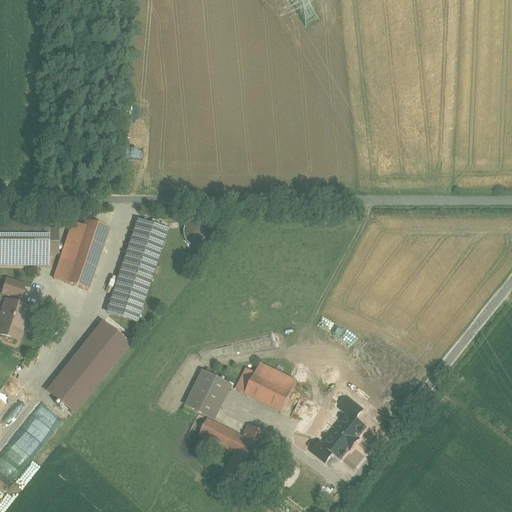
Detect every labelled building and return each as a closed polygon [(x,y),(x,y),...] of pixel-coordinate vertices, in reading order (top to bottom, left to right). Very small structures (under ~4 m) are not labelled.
[(195,218),(192,219),(190,220),(189,222),(187,223),(186,225),(185,228),(184,230),(184,231),(184,234),(184,236),(184,238),(185,239),(186,242),(188,244),(189,245),(191,247),(193,248),(196,248),(199,249),(203,248),(206,247),(208,246),(210,244),(211,243),(213,241),(214,238),(214,236),(214,235),(214,233),(214,231),(214,230),(214,229),(213,228),(212,225),(210,223),(209,221),(207,220),(205,219),(203,218),(200,218),(198,218),(195,218)] [(48,221),(0,221),(0,259),(48,260),(48,254),(58,254),(58,231),(48,231),(48,221)] [(85,228),(69,274),(62,272),(59,281),(66,283),(66,284),(89,291),(109,229),(87,222),(85,228)] [(138,222),(108,313),(137,323),(167,231),(138,222)] [(85,228),(72,224),(56,270),(62,272),(69,274),(85,228)] [(25,286),(8,281),(4,294),(9,296),(20,299),(21,300),(25,286)] [(20,299),(9,296),(7,302),(0,324),(0,334),(20,341),(30,310),(18,306),(20,299)] [(108,324),(50,395),(75,415),(133,344),(108,324)] [(298,382),(261,364),(257,374),(294,391),(298,382)] [(248,369),(238,391),(246,395),(257,374),(248,369)] [(231,387),(204,373),(193,395),(221,409),(231,387)] [(294,391),(257,374),(246,395),(283,413),(294,391)] [(221,409),(193,395),(187,406),(215,420),(221,409)] [(347,400),(310,452),(330,466),(337,456),(346,462),(372,425),(358,416),(362,411),(347,400)] [(245,438),(208,420),(200,436),(237,455),(245,438)] [(271,437),(251,427),(237,455),(223,482),(230,485),(232,482),(245,489),(271,437)]
